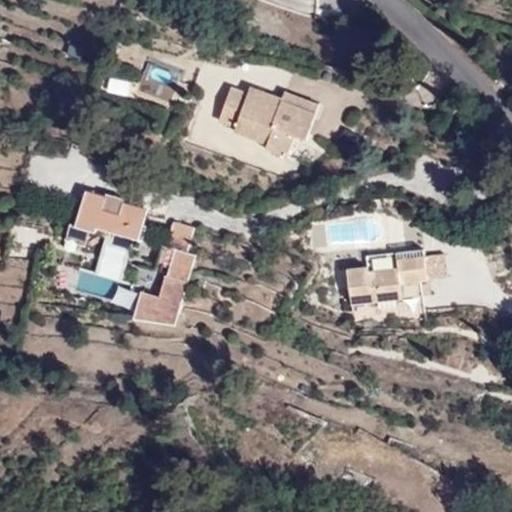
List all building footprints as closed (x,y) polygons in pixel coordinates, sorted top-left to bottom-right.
[(468,0),(468,1),(494,16),(503,0),(468,0)] [(309,146),(320,119),(283,106),(286,100),(256,89),(251,96),(235,91),(225,118),(242,125),(237,137),(269,150),(267,156),(287,162),(296,142),(309,146)] [(320,119),(325,106),(290,93),(286,100),(283,106),(320,119)] [(81,197),(73,226),(67,225),(62,242),(81,248),(86,232),(103,237),(104,232),(111,234),(110,239),(106,250),(126,256),(131,240),(134,229),(139,231),(140,226),(143,216),(81,197)] [(184,284),(192,257),(184,254),(191,229),(170,223),(163,248),(171,251),(166,270),(163,278),(184,284)] [(131,240),(139,242),(143,227),(140,226),(139,231),(134,229),(131,240)] [(399,257),(422,255),(425,250),(425,247),(421,244),(371,250),(368,254),(369,267),(400,263),(399,257)] [(163,248),(158,247),(152,266),(166,270),(171,251),(163,248)] [(405,296),(402,277),(425,275),(422,255),(399,257),(400,263),(369,267),(349,269),(354,303),(405,296)] [(427,293),(425,275),(402,277),(405,296),(427,293)] [(162,278),(160,283),(183,290),(184,284),(162,278)] [(172,327),(183,290),(160,283),(155,299),(137,294),(129,321),(172,327)]
